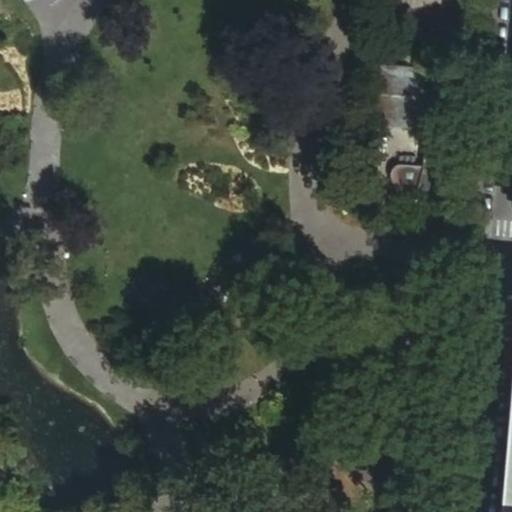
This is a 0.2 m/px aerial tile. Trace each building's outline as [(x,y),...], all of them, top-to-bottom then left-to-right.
[(423,70),(377,66),(372,121),(419,125),(423,70)] [(434,71),(426,169),(453,171),(462,71),(460,71),(459,74),(434,71)] [(426,177),(426,169),(403,166),(399,167),(392,178),(404,203),(424,194),(426,177)] [(453,171),(426,169),(426,177),(432,178),(429,206),(448,208),(448,209),(450,210),(453,171)] [(423,205),(429,206),(432,178),(426,177),(424,194),(423,205)] [(423,205),(424,194),(404,203),(408,212),(423,205)]
